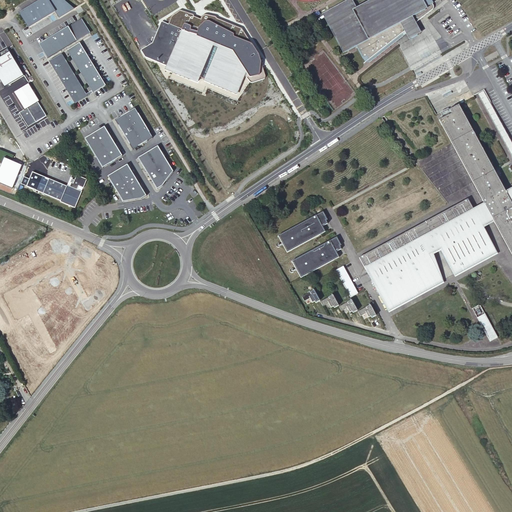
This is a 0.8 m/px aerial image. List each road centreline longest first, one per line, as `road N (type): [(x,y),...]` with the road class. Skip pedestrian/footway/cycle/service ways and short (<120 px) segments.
road 1 (track): [(76,511),(301,466),(471,377),(511,366)]
road 2 (secondary): [(200,227),(511,26)]
road 3 (tertiary): [(511,359),(481,362),(394,347),(203,283)]
road 4 (unclassified): [(73,120),(92,108),(102,114),(160,206),(182,203),(200,227)]
road 5 (secondary): [(117,299),(0,447)]
